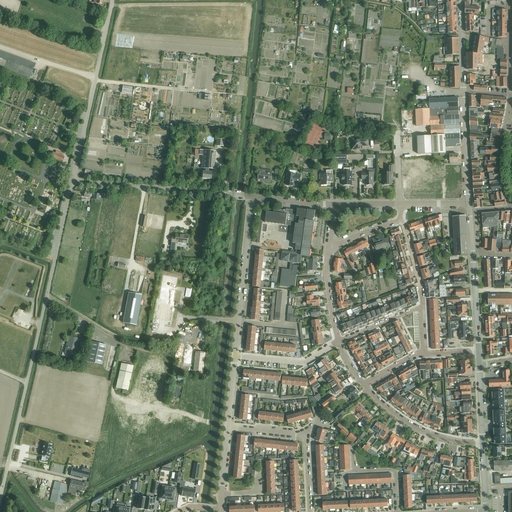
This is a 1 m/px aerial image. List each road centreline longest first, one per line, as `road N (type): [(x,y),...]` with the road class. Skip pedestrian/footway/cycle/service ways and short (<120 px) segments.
road 1 (unclassified): [(0,501),(72,181)]
road 2 (unclassified): [(72,181),(112,0)]
road 3 (residential): [(236,359),(251,197)]
road 4 (unclassified): [(233,194),(72,181)]
road 5 (residential): [(482,443),(426,433),(363,384)]
